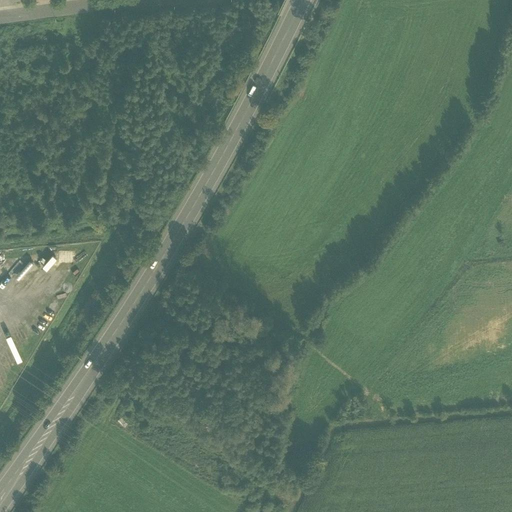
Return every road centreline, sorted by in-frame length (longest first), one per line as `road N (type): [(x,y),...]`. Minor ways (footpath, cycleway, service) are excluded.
road 1 (primary): [(0,498),(183,224),(300,0)]
road 2 (residential): [(0,18),(161,0)]
